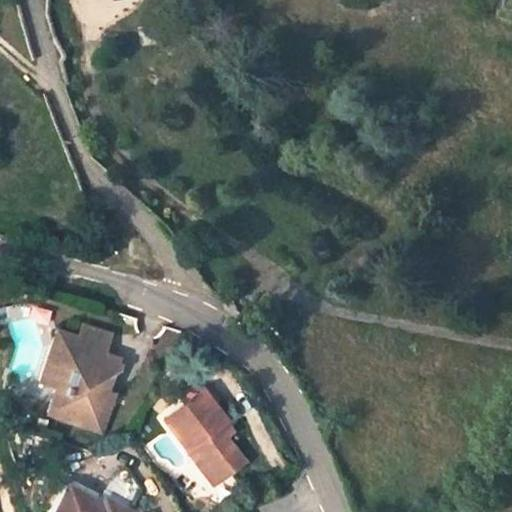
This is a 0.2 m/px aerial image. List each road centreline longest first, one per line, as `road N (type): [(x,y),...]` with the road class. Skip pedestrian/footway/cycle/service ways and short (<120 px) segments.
road 1 (residential): [(28,0),(88,170),(163,240),(187,303)]
road 2 (unclassified): [(187,303),(222,319),(260,355),(299,415),(338,511)]
road 3 (unclassified): [(0,252),(187,303)]
